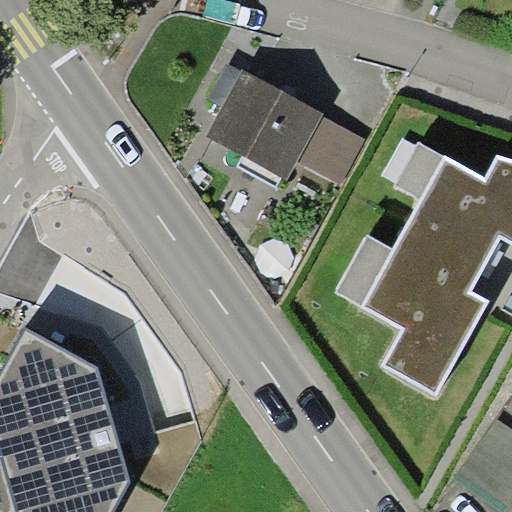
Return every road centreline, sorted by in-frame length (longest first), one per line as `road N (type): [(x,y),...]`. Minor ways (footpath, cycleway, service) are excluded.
road 1 (primary): [(361,511),(68,100)]
road 2 (residential): [(248,0),(511,87)]
road 3 (residential): [(0,223),(68,100)]
